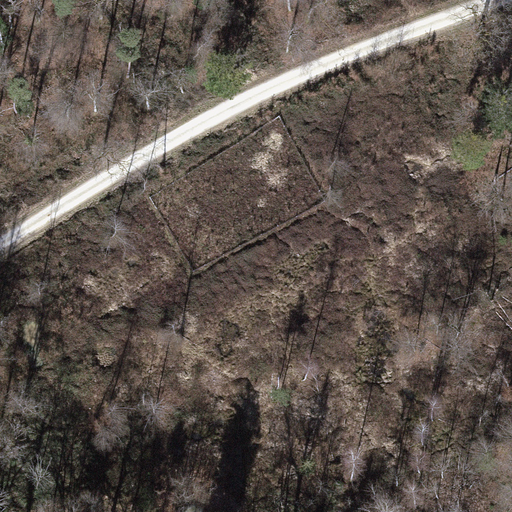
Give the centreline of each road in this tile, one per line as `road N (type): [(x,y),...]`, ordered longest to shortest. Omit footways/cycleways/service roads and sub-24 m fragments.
road 1 (track): [(0,242),(254,105),(511,10)]
road 2 (track): [(172,511),(121,503),(13,511)]
